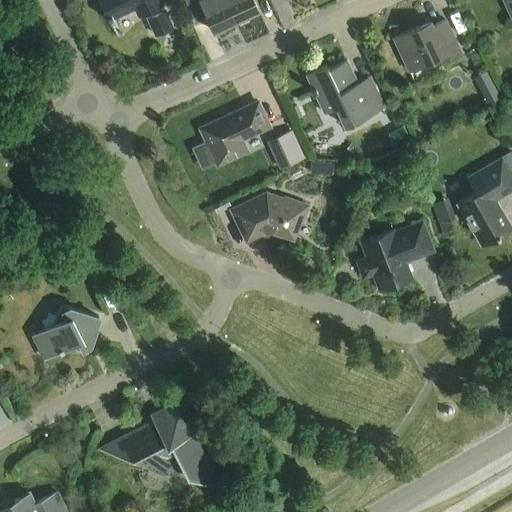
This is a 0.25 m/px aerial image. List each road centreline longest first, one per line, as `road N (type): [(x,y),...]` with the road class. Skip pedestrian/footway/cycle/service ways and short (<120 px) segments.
road 1 (residential): [(106,128),(383,0)]
road 2 (residential): [(511,279),(405,336),(233,274)]
road 3 (residential): [(0,439),(195,339),(214,320),(233,274)]
road 4 (residential): [(233,274),(188,256),(161,234),(106,128)]
road 5 (tertiary): [(385,511),(511,439)]
